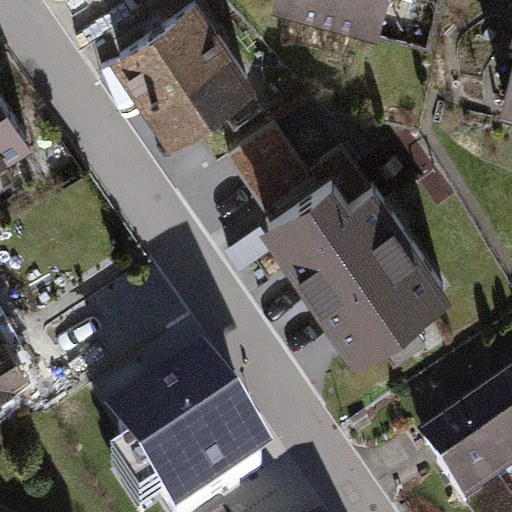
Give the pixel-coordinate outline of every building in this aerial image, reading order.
[(249,72),(201,0),(187,0),(120,45),(172,123),(249,72)] [(388,0),(297,0),(383,21),(388,0)] [(0,91),(0,148),(25,133),(0,91)] [(354,197),(334,170),(262,223),(358,354),(452,285),(376,181),(354,197)] [(0,381),(26,366),(0,323),(0,381)] [(180,511),(258,462),(201,372),(118,425),(133,448),(107,465),(136,511),(165,493),(176,511),(180,511)] [(511,378),(427,435),(468,498),(511,469),(511,378)]
